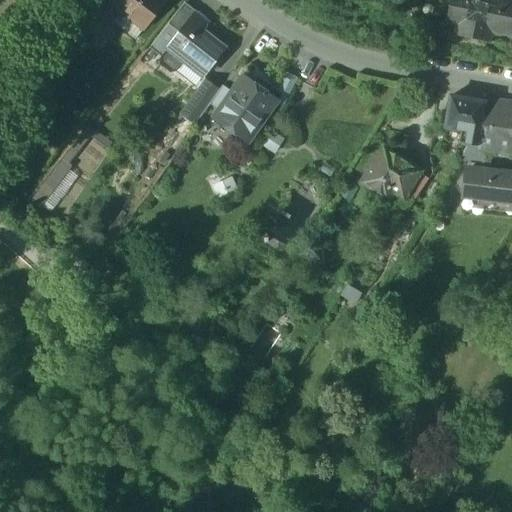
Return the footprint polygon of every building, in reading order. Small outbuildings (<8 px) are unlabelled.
[(124,16),(128,19),(141,30),(164,2),(162,0),(110,0),(108,2),(120,13),(124,16)] [(483,42),(491,44),(492,35),(511,39),(511,38),(511,0),(450,0),(445,26),(455,28),(453,37),(461,38),(483,42)] [(91,22),(104,32),(120,13),(108,2),(91,22)] [(179,34),(180,35),(196,14),(184,4),(168,25),(179,34)] [(180,35),(179,34),(170,46),(185,59),(205,74),(225,48),(202,31),(208,24),(196,14),(180,35)] [(129,43),(141,30),(124,16),(112,28),(129,43)] [(175,72),(185,59),(170,46),(179,34),(168,25),(151,46),(163,55),(159,60),(159,65),(170,74),(175,72)] [(276,103),(282,107),(296,80),(284,74),(276,86),(256,72),(249,82),(276,102),(276,103)] [(219,111),(252,135),(276,103),(276,102),(249,82),(243,78),(232,93),(220,110),(219,111)] [(178,113),(194,125),(210,103),(215,96),(198,85),(178,113)] [(210,103),(220,110),(232,93),(222,86),(215,96),(210,103)] [(468,145),(476,146),(484,101),(450,96),(444,129),(468,133),(466,145),(468,145)] [(511,103),(484,99),(484,101),(476,146),(487,148),(511,150),(511,103)] [(63,160),(70,165),(92,137),(109,151),(114,145),(89,127),(63,160)] [(272,132),(262,147),(274,155),(284,140),(272,132)] [(356,170),(366,176),(383,149),(384,150),(386,147),(376,140),(356,170)] [(484,164),(487,148),(476,146),(468,145),(460,161),(484,164)] [(390,189),(403,197),(418,173),(384,150),(383,149),(366,176),(362,182),(383,196),(387,190),(389,191),(390,189)] [(63,160),(30,202),(39,210),(42,206),(69,171),(72,167),(70,165),(63,160)] [(69,171),(42,206),(51,213),(78,178),(69,171)] [(463,198),(511,204),(511,176),(480,172),(466,171),(463,198)] [(232,178),(212,186),(217,199),(237,191),(232,178)] [(91,234),(83,248),(96,255),(104,241),(91,234)] [(347,286),(340,297),(355,306),(362,295),(347,286)]
